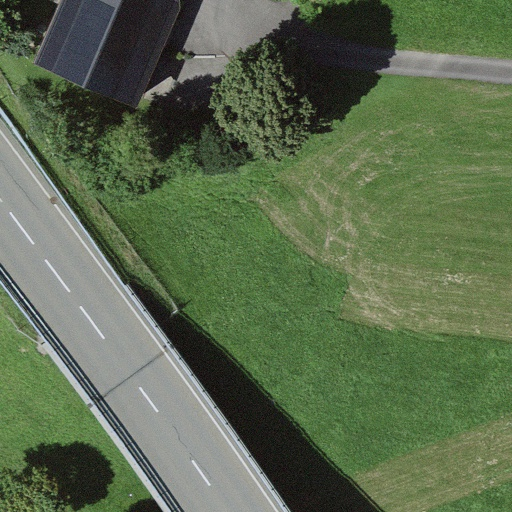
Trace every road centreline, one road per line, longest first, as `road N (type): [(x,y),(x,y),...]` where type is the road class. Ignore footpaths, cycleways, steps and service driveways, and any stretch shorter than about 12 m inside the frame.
road 1 (secondary): [(0,201),(228,511)]
road 2 (track): [(357,56),(511,75)]
